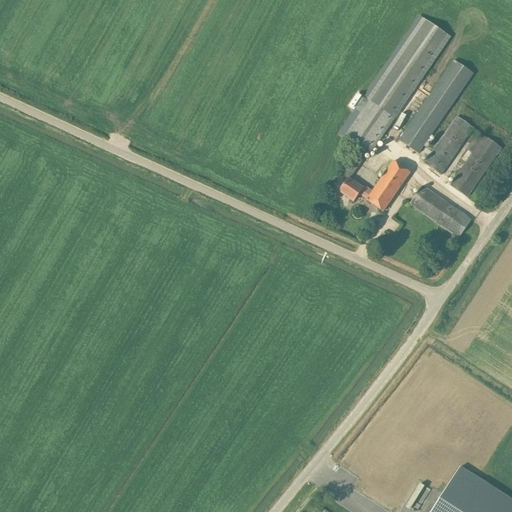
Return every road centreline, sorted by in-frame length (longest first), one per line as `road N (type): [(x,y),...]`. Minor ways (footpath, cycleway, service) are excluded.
road 1 (unclassified): [(438,299),(0,97)]
road 2 (unclassified): [(278,511),(438,299)]
road 3 (unclassified): [(438,299),(511,196)]
